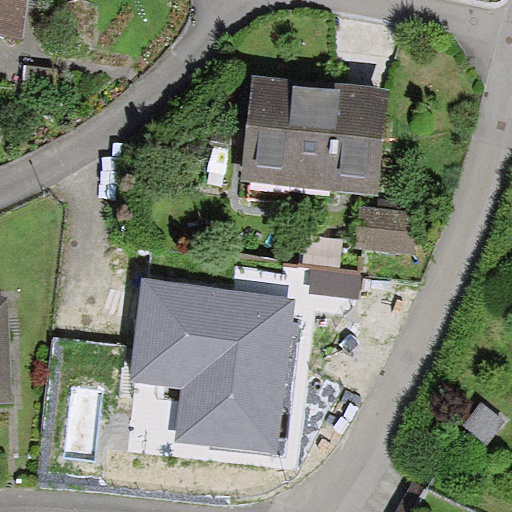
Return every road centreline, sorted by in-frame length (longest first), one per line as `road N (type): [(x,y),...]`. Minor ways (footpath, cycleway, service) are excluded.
road 1 (residential): [(511,79),(474,215),(406,392),(327,511)]
road 2 (residential): [(0,190),(81,153),(150,97),(211,34),(228,0)]
road 3 (residential): [(347,0),(511,31)]
